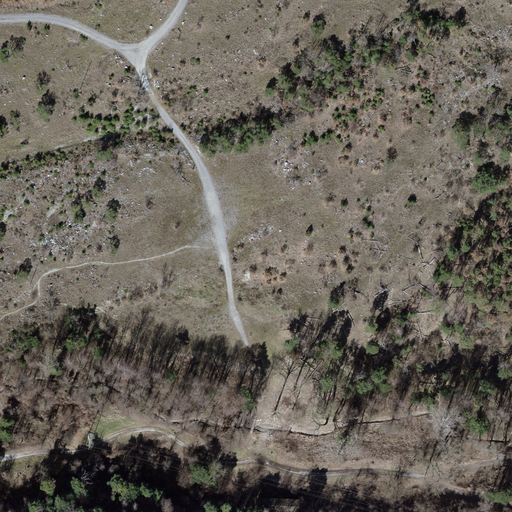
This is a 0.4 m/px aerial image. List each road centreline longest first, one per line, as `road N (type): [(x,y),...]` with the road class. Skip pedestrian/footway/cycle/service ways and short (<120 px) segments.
road 1 (track): [(181,0),(170,25),(138,53),(143,83),(206,186),(234,313),(261,370)]
road 2 (track): [(232,462),(143,430),(81,450),(0,459)]
road 3 (track): [(0,21),(56,20),(138,53)]
road 4 (track): [(511,494),(394,468)]
